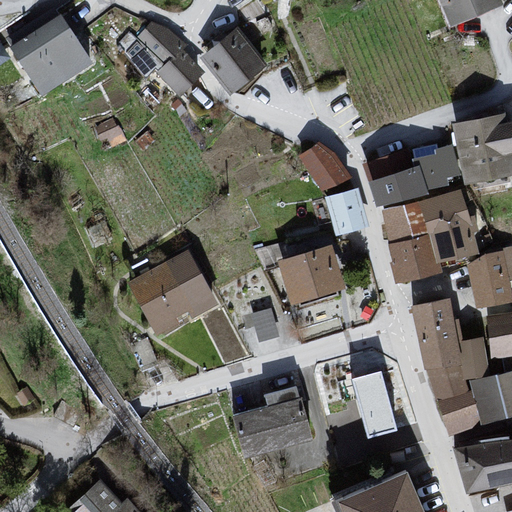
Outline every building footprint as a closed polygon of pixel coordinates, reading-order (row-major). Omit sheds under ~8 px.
[(495,0),(437,0),(449,27),(499,7),(495,0)] [(57,19),(7,50),(41,101),(92,68),(57,19)] [(153,27),(136,41),(161,66),(153,75),(178,100),(198,77),(182,62),(182,49),(153,27)] [(234,31),(199,62),(229,98),(263,69),(234,31)] [(452,128),(463,187),(502,182),(498,164),(511,160),(511,125),(495,129),(494,119),(452,128)] [(295,161),(320,197),(351,183),(317,148),(295,161)] [(414,159),(415,169),(423,194),(448,188),(441,151),(433,153),(433,158),(414,159)] [(370,185),(378,214),(413,205),(416,204),(425,201),(423,194),(415,169),(370,185)] [(356,194),(324,201),(334,239),(365,232),(356,194)] [(459,195),(416,204),(434,264),(477,260),(459,195)] [(413,205),(378,214),(385,249),(426,240),(413,205)] [(426,240),(385,249),(395,291),(439,277),(434,264),(426,240)] [(331,248),(276,265),(288,310),(343,297),(331,248)] [(188,254),(124,285),(152,340),(213,312),(188,254)] [(483,258),(465,268),(473,316),(511,310),(505,256),(483,258)] [(272,305),(254,309),(261,334),(279,329),(272,305)] [(446,305),(408,310),(424,375),(457,371),(461,370),(456,348),(446,305)] [(511,320),(484,323),(489,367),(511,363),(511,320)] [(483,341),(456,348),(461,370),(461,385),(468,387),(488,382),(483,341)] [(395,426),(378,368),(351,375),(367,434),(395,426)] [(457,371),(424,375),(447,443),(479,429),(471,398),(465,399),(461,385),(457,371)] [(511,376),(488,382),(468,387),(471,398),(479,429),(511,418),(511,376)] [(266,409),(229,418),(241,462),(310,445),(292,392),(262,399),(266,409)] [(511,444),(454,454),(463,496),(511,487),(511,444)] [(420,511),(404,475),(337,502),(340,511),(420,511)] [(122,511),(101,486),(72,511),(122,511)]
